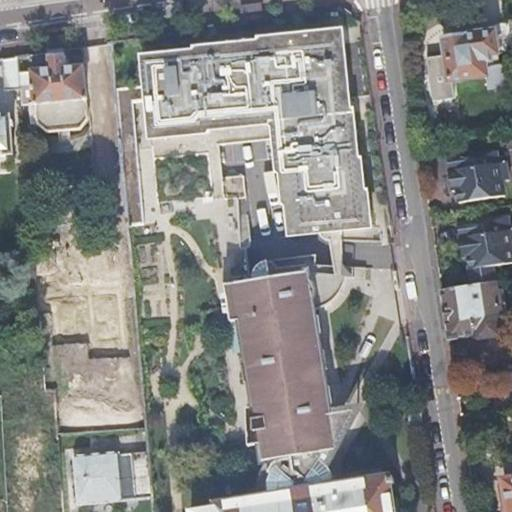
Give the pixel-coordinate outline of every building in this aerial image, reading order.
[(491,57),(511,53),(511,52),(508,23),(495,25),(495,33),(469,36),(467,35),(444,39),(449,85),(487,79),(489,93),(511,88),(511,81),(510,65),(493,68),(491,57)] [(144,88),(117,90),(128,226),(145,224),(135,102),(149,100),(158,204),(208,200),(221,285),(226,284),(227,295),(223,295),(226,313),(231,313),(232,322),(242,321),(243,329),(238,330),(240,348),(246,347),(248,364),(243,365),(246,384),(251,383),(254,400),(249,401),(250,410),(247,410),(249,447),(261,445),(263,463),(267,462),(275,469),(270,482),(267,496),(266,497),(256,499),(214,505),(215,509),(195,511),(397,511),(396,501),(393,486),(396,486),(395,479),(392,479),(392,477),(338,486),(333,476),(328,468),(350,426),(329,412),(328,406),(334,405),(331,388),(326,389),(323,371),(329,371),(326,352),(320,353),(317,336),(323,335),(320,318),(314,319),(313,309),(320,307),(328,303),(335,299),(341,294),(344,289),(347,284),(349,277),(345,277),(337,276),(315,273),(269,278),(270,262),(266,263),(259,268),(255,275),(253,280),(252,280),(234,283),(228,247),(242,248),(239,197),(247,196),(245,174),(223,176),(220,143),(226,143),(225,127),(275,123),(277,138),(274,139),(275,157),(279,157),(279,170),(283,169),(286,202),(289,202),(292,234),(319,231),(344,229),(371,226),(368,194),(365,194),(362,161),(358,160),(354,112),(351,112),(343,31),(263,39),(264,43),(199,49),(198,53),(142,58),(144,88)] [(22,89),(23,107),(30,106),(32,123),(38,123),(48,133),(80,131),(88,120),(86,97),(88,97),(86,67),(66,69),(64,51),(48,53),(49,70),(21,73),(22,89)] [(19,57),(2,60),(5,91),(22,89),(21,73),(19,57)] [(12,113),(0,114),(0,153),(15,153),(12,113)] [(225,127),(226,143),(274,139),(277,138),(275,123),(225,127)] [(499,158),(498,152),(476,156),(475,154),(448,158),(451,173),(453,193),(458,192),(460,205),(507,197),(505,182),(511,181),(507,157),(499,158)] [(469,260),(471,272),(493,268),(511,265),(511,231),(511,232),(510,218),(459,225),(461,240),(464,260),(469,260)] [(331,240),(337,276),(345,277),(344,229),(319,231),(319,232),(321,235),(324,238),(327,240),(331,240)] [(234,283),(252,280),(247,248),(242,248),(228,247),(234,283)] [(269,278),(315,273),(319,254),(270,262),(269,278)] [(36,261),(38,280),(70,277),(68,258),(36,261)] [(473,287),(495,284),(493,268),(471,272),(473,287)] [(500,322),(495,284),(473,287),(443,292),(451,339),(474,335),(475,340),(502,335),(502,333),(510,331),(508,320),(500,322)] [(47,392),(45,367),(27,368),(29,393),(34,393),(34,412),(32,412),(35,442),(60,440),(60,434),(57,391),(47,392)] [(14,378),(0,379),(0,414),(16,413),(14,378)] [(329,412),(350,426),(361,407),(329,412)] [(413,431),(424,430),(421,409),(410,410),(413,431)] [(134,451),(83,456),(87,511),(107,511),(139,509),(134,451)] [(275,469),(267,462),(266,464),(259,482),(256,499),(266,497),(267,496),(270,482),(275,469)]
